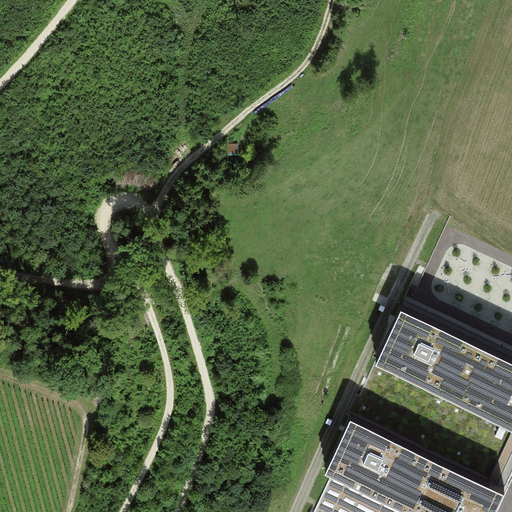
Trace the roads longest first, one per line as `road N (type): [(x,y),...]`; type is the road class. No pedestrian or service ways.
road 1 (track): [(179,511),(210,404),(205,375),(149,213),(135,201),(109,206),(105,229),(117,272)]
road 2 (track): [(157,202),(205,223),(236,270),(269,353),(239,511)]
road 3 (track): [(149,213),(176,172),(299,71),(331,0)]
road 4 (track): [(117,272),(145,300),(169,399),(166,423),(122,511)]
road 5 (track): [(117,272),(90,286),(0,272)]
